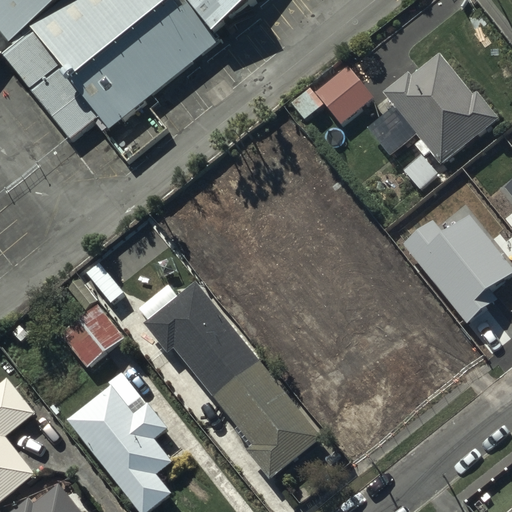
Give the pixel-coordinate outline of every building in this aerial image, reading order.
[(0,0),(0,66),(74,158),(270,0),(0,0)] [(384,96),(385,97),(422,144),(416,148),(424,158),(405,173),(426,200),(446,184),(436,173),(500,122),(479,95),(475,98),(442,57),(414,80),(410,75),(384,96)] [(376,102),(350,69),(318,96),(344,128),(376,102)] [(312,90),(293,105),(308,123),(326,108),(312,90)] [(338,183),(324,165),(281,200),(306,232),(332,211),(320,197),(338,183)] [(475,214),(476,215),(511,262),(511,207),(502,194),(475,214)] [(151,223),(149,224),(121,247),(134,263),(164,238),(151,223)] [(265,304),(248,318),(296,378),(314,364),(315,366),(364,326),(366,329),(383,315),(380,312),(396,300),(346,238),(287,286),(284,282),(267,296),(269,299),(264,304),(265,304)] [(498,298),(472,265),(439,290),(464,324),(498,298)] [(326,441),(198,286),(185,297),(175,285),(138,316),(171,358),(177,352),(256,448),(249,454),(273,484),(326,441)] [(127,341),(101,308),(64,339),(90,371),(127,341)] [(113,390),(71,424),(140,511),(157,511),(175,497),(159,478),(175,466),(157,443),(171,432),(151,406),(149,407),(124,376),(111,387),(113,390)] [(0,506),(1,507),(38,478),(8,440),(38,417),(10,382),(0,389),(0,506)] [(33,503),(21,511),(82,511),(63,488),(37,508),(33,503)]
